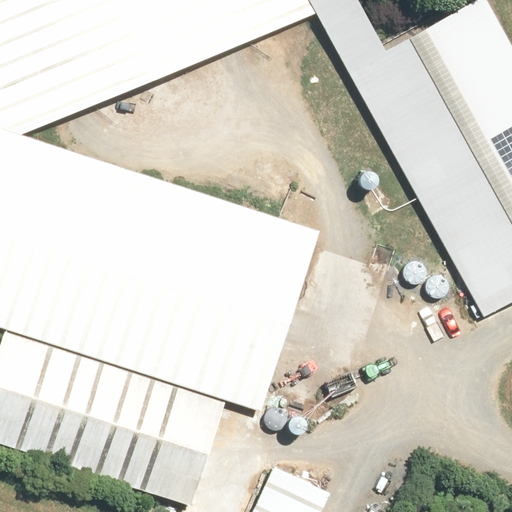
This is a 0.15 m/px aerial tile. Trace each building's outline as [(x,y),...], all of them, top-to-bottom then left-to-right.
[(325,0),(0,0),(0,133),(326,3),(325,0)] [(484,306),(511,290),(511,34),(493,0),(446,0),(346,56),(484,306)] [(0,318),(2,319),(210,384),(250,396),(294,255),(0,163),(0,318)] [(210,384),(2,319),(0,326),(0,430),(177,487),(210,384)] [(269,453),(241,511),(315,511),(330,481),(269,453)]
